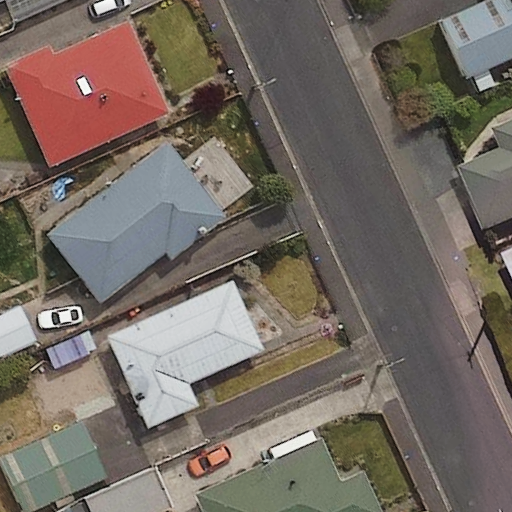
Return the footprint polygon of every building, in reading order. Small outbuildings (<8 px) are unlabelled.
[(511,60),(511,0),(489,0),(437,23),(463,82),(511,60)] [(164,118),(122,25),(48,58),(44,49),(0,68),(0,70),(45,171),(164,118)] [(511,118),(486,130),(495,150),(456,168),(487,236),(511,224),(511,118)] [(222,219),(162,143),(40,238),(95,308),(160,257),(166,264),(222,219)] [(511,253),(503,258),(511,278),(511,253)] [(260,354),(228,283),(101,339),(143,432),(195,409),(185,387),(260,354)] [(0,353),(31,339),(15,305),(0,312),(0,353)] [(21,511),(104,474),(78,419),(0,455),(0,469),(19,511),(21,511)] [(317,441),(191,497),(197,511),(376,511),(359,474),(336,484),(317,441)] [(152,511),(166,506),(151,471),(60,510),(60,511),(152,511)]
